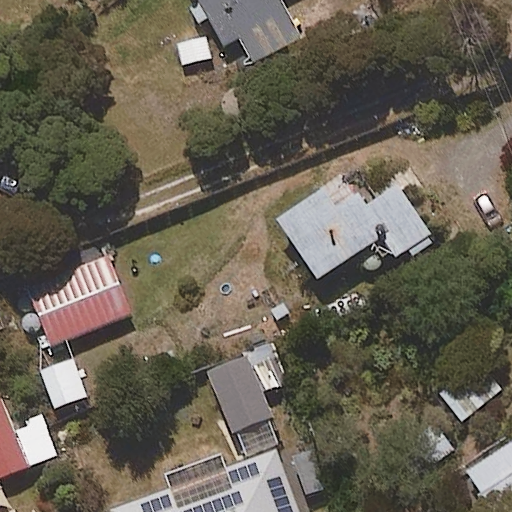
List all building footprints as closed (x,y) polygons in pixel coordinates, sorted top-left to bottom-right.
[(282,0),(195,0),(225,53),(242,44),(256,69),(305,41),(282,0)] [(369,262),(379,279),(401,264),(405,270),(441,247),(409,197),(375,218),(355,187),(289,229),(327,289),(369,262)] [(135,319),(112,264),(31,297),(54,352),(135,319)] [(282,424),(258,362),(216,379),(240,440),(282,424)] [(504,393),(481,363),(441,394),(465,424),(504,393)] [(91,404),(79,367),(46,378),(59,415),(91,404)] [(5,398),(0,400),(0,485),(61,460),(44,421),(19,432),(5,398)] [(327,450),(298,461),(315,504),(344,492),(327,450)] [(511,511),(511,453),(472,483),(493,511),(511,511)] [(299,511),(282,460),(134,511),(299,511)]
